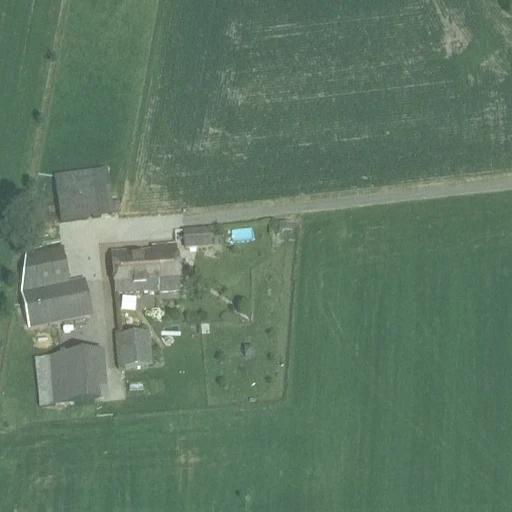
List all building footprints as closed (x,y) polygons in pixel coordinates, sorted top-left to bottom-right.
[(53,177),(60,223),(110,216),(103,170),(53,177)] [(209,229),(183,231),(184,248),(210,246),(209,229)] [(111,254),(114,295),(158,292),(158,293),(179,291),(176,245),(151,248),(151,251),(111,254)] [(28,329),(90,317),(82,281),(68,284),(61,249),(25,256),(21,295),(28,329)] [(123,369),(142,367),(147,367),(145,337),(120,339),(123,369)] [(94,403),(90,355),(50,358),(54,406),(94,403)]
